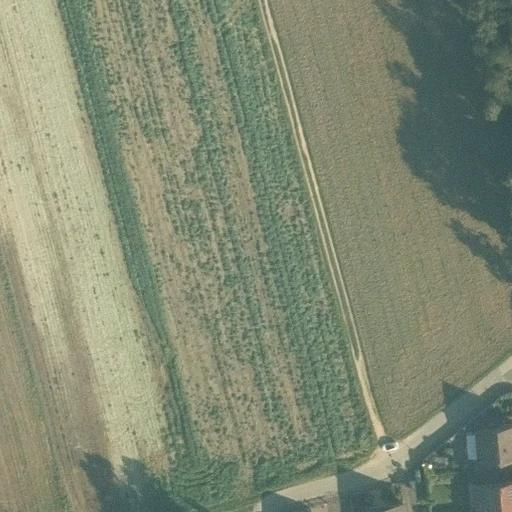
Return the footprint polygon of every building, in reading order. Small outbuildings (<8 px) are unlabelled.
[(479,456),(479,458),(499,456),(511,454),(511,422),(496,424),(494,421),(488,422),(486,425),(484,425),(485,432),(477,432),(479,456)] [(472,456),(474,470),(500,468),(499,456),(479,458),(479,456),(472,456)] [(501,480),(500,468),(474,470),(475,484),(480,483),(479,482),(501,480)] [(480,483),(482,511),(511,509),(511,478),(501,480),(479,482),(480,483)] [(364,511),(402,511),(402,503),(364,506),(364,511)]
